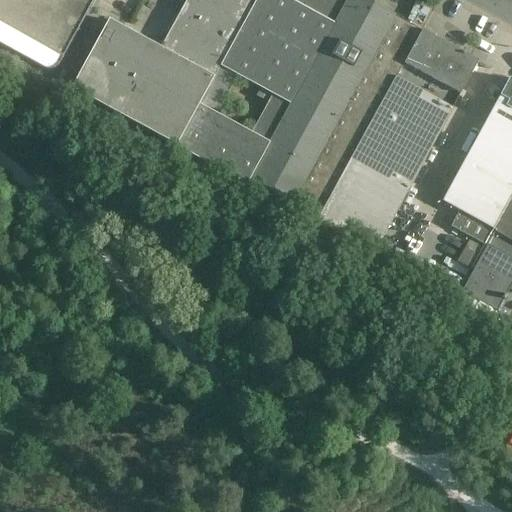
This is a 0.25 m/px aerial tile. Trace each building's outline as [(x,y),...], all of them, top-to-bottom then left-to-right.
[(0,0),(0,49),(42,72),(46,74),(51,74),(56,72),(59,68),(96,0),(0,0)] [(257,0),(189,0),(161,51),(109,23),(71,92),(176,150),(257,0)] [(257,0),(176,150),(247,188),(348,0),(257,0)] [(348,0),(247,188),(317,227),(422,34),(359,0),(348,0)] [(422,34),(317,227),(373,258),(374,257),(373,256),(478,64),(422,33),(422,34)] [(469,238),(484,246),(493,230),(495,232),(511,201),(511,80),(509,79),(499,97),(500,97),(443,202),(459,211),(450,227),(469,238)] [(511,201),(495,232),(495,233),(496,234),(511,242),(511,201)] [(511,242),(496,234),(495,233),(495,232),(493,230),(484,246),(479,255),(459,291),(462,292),(461,294),(457,301),(492,320),(509,289),(511,290),(511,289),(509,288),(511,283),(511,242)] [(439,280),(459,291),(479,255),(464,247),(457,261),(451,258),(439,280)]
